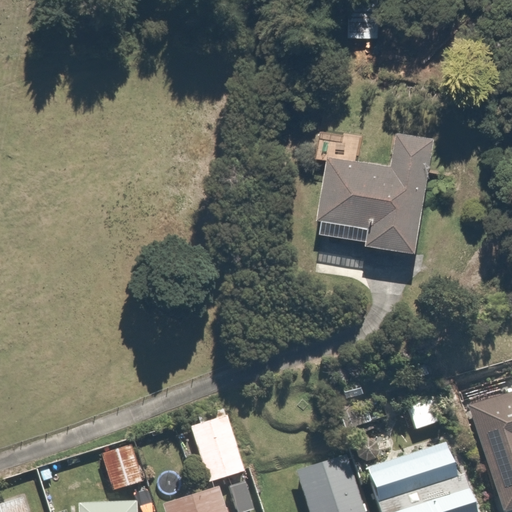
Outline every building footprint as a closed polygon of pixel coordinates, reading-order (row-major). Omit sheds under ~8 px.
[(368,0),(343,0),(344,33),(368,33),(368,0)] [(419,250),(432,140),(396,136),(393,163),(336,157),(327,232),(369,237),(368,244),(419,250)] [(511,511),(511,392),(464,409),(499,511),(511,511)] [(428,396),(403,405),(412,431),(437,422),(428,396)] [(243,469),(223,405),(183,417),(203,481),(243,469)] [(126,442),(93,451),(106,493),(139,484),(126,442)] [(447,444),(373,468),(387,511),(479,511),(467,475),(459,480),(447,444)] [(365,511),(347,456),(296,474),(308,511),(365,511)] [(229,511),(220,485),(164,503),(166,511),(229,511)] [(27,511),(24,499),(0,506),(0,511),(27,511)] [(141,511),(141,505),(79,503),(79,511),(141,511)]
